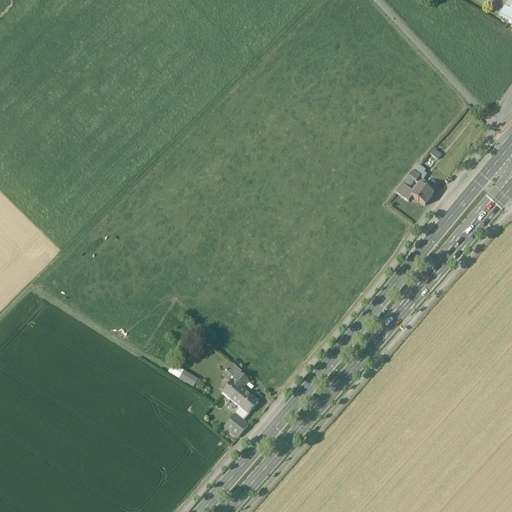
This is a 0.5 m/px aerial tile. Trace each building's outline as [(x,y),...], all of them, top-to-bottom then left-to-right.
[(511,6),(509,11),(504,8),(499,17),(511,25),(511,6)] [(418,166),(413,173),(419,178),(421,179),(425,175),(423,174),(425,171),(418,166)] [(419,178),(413,173),(408,178),(415,184),(419,178)] [(415,184),(408,178),(402,186),(409,191),(415,184)] [(433,196),(419,185),(413,194),(410,197),(411,197),(425,207),(433,196)] [(409,191),(402,186),(395,194),(407,202),(411,197),(410,197),(413,194),(409,191)] [(242,373),(233,365),(227,371),(236,380),(241,374),(242,373)] [(197,381),(183,373),(179,379),(193,388),(197,381)] [(248,381),(241,374),(236,380),(233,383),(240,390),(248,381)] [(233,383),(232,383),(222,394),(247,416),(257,404),(240,390),(233,383)] [(234,416),(224,429),(238,440),(248,427),(234,416)]
